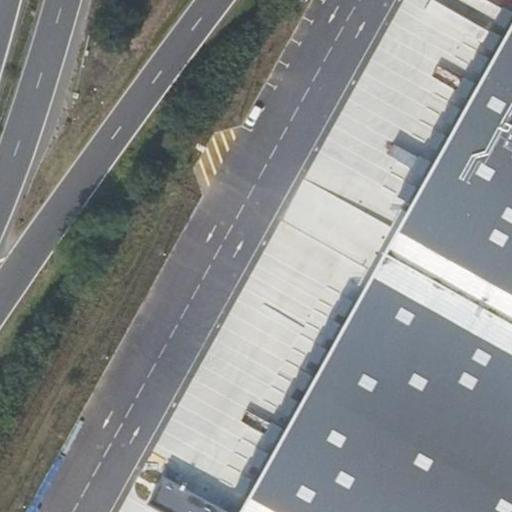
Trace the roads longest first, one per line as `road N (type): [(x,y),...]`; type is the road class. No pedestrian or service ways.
road 1 (trunk): [(0,300),(216,0)]
road 2 (motorway): [(0,200),(62,0)]
